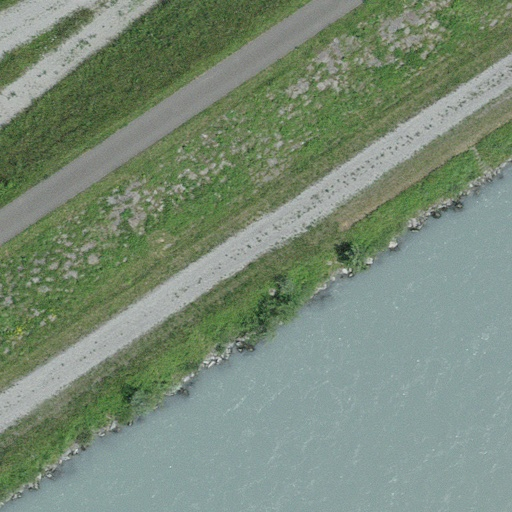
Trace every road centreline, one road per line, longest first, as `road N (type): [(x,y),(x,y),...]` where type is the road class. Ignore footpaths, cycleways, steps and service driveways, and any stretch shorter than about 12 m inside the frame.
road 1 (track): [(0,417),(511,75)]
road 2 (track): [(344,0),(0,228)]
road 3 (track): [(0,109),(139,0)]
